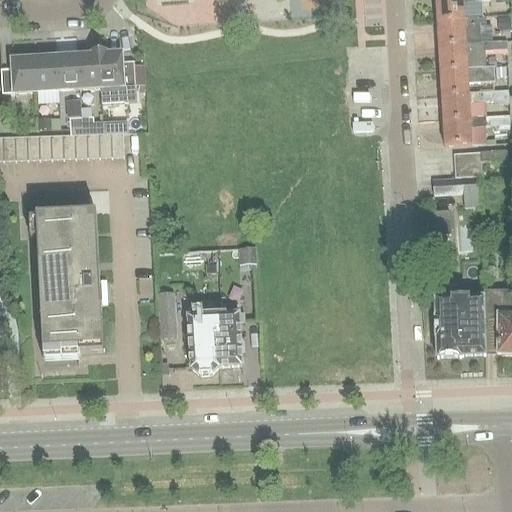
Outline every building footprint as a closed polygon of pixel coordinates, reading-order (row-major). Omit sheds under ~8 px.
[(207,32),(205,0),(166,0),(168,34),(207,32)] [(464,23),(464,21),(463,6),(490,5),(489,1),(489,0),(435,0),(437,25),(464,23)] [(464,23),(437,25),(438,50),(466,48),(466,46),(465,31),(480,30),(479,20),(464,21),(464,23)] [(498,20),(498,32),(511,32),(510,20),(498,20)] [(466,48),(438,50),(440,75),(467,73),(467,71),(486,70),(485,55),(492,54),(492,45),(466,46),(466,48)] [(99,55),(101,91),(135,89),(134,65),(122,66),(121,57),(111,58),(110,54),(99,55)] [(87,59),(77,60),(79,92),(101,91),(99,55),(87,56),(87,59)] [(79,92),(77,60),(56,61),(58,94),(79,92)] [(56,61),(34,62),(36,95),(58,94),(56,61)] [(496,61),(488,61),(488,69),(496,69),(496,61)] [(12,72),(1,73),(2,97),(36,95),(34,62),(12,64),(12,72)] [(467,73),(440,75),(441,99),(469,97),(469,95),(468,86),(495,85),(494,70),(486,70),(467,71),(467,73)] [(505,70),(495,70),(496,80),(506,80),(505,70)] [(493,94),(494,104),(498,107),(509,107),(508,93),(493,94)] [(493,94),(484,95),(484,105),(494,104),(493,94)] [(469,97),(441,99),(443,124),(470,122),(470,120),(469,106),(484,105),(484,95),(469,95),(469,97)] [(66,104),(67,121),(80,120),(79,103),(66,104)] [(91,111),(81,111),(82,121),(92,121),(91,111)] [(509,118),(485,119),(486,130),(497,129),(497,133),(510,132),(509,118)] [(470,122),(443,124),(444,150),(472,148),(471,131),(486,130),(485,119),(470,120),(470,122)] [(92,121),(82,121),(82,132),(94,131),(94,120),(92,121)] [(70,133),(82,132),(82,121),(70,122),(70,133)] [(40,133),(52,133),(51,122),(39,123),(40,133)] [(60,122),(51,122),(52,133),(61,132),(60,122)] [(103,125),(103,138),(111,138),(114,137),(114,125),(103,125)] [(111,138),(111,162),(123,161),(123,137),(111,138)] [(87,138),(82,139),(75,139),(75,163),(87,162),(87,138)] [(99,162),(99,138),(87,138),(87,162),(99,162)] [(111,162),(111,138),(99,138),(99,162),(111,162)] [(63,163),(63,139),(51,140),(51,164),(63,163)] [(75,163),(75,139),(63,139),(63,163),(75,163)] [(27,164),(27,140),(15,141),(15,165),(27,164)] [(39,164),(39,140),(27,140),(27,164),(39,164)] [(51,164),(51,140),(39,140),(39,164),(51,164)] [(15,165),(15,141),(3,141),(3,165),(15,165)] [(506,154),(481,156),(482,166),(507,164),(506,154)] [(453,157),(455,182),(483,180),(482,166),(481,156),(453,157)] [(463,182),(433,184),(433,198),(463,197),(463,182)] [(477,182),(463,182),(463,197),(464,211),(479,210),(477,182)] [(450,214),(426,215),(428,239),(451,238),(450,214)] [(96,216),(36,219),(39,267),(46,267),(47,287),(40,287),(41,313),(48,312),(49,332),(42,333),(43,358),(43,364),(77,362),(77,357),(103,355),(99,274),(93,274),(92,265),(99,264),(96,216)] [(256,250),(238,252),(239,264),(239,268),(257,267),(256,250)] [(216,267),(206,268),(206,277),(216,276),(216,267)] [(511,293),(484,294),(484,301),(485,320),(497,319),(498,359),(511,358),(511,293)] [(164,345),(176,345),(175,320),(171,320),(171,312),(175,312),(174,297),(157,298),(159,336),(163,336),(164,345)] [(485,320),(484,301),(435,302),(435,320),(434,320),(434,343),(436,343),(436,362),(462,361),(462,360),(485,360),(485,320)] [(245,317),(216,319),(219,372),(242,370),(239,326),(245,326),(245,317)] [(212,380),(219,372),(216,319),(188,320),(191,373),(200,380),(212,380)]
